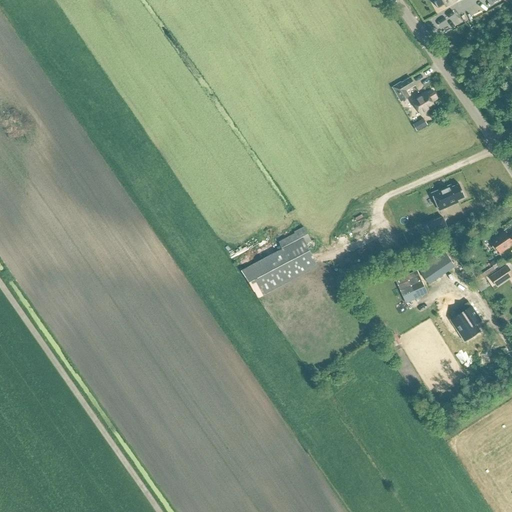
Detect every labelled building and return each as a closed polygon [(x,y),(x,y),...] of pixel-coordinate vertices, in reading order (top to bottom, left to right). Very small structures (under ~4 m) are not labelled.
[(504,48),(496,53),(500,58),(507,53),(504,48)] [(406,90),(414,85),(410,77),(401,83),(401,82),(392,87),(400,101),(409,96),(406,90)] [(420,114),(434,106),(434,105),(433,106),(430,101),(437,98),(432,90),(423,96),(422,95),(413,101),(420,114)] [(421,128),(427,125),(423,118),(417,122),(421,128)] [(464,199),(459,186),(451,189),(450,187),(432,196),(439,213),(454,206),(454,204),(464,199)] [(442,217),(429,222),(424,225),(428,234),(434,232),(446,227),(442,217)] [(278,242),(282,249),(240,271),(258,298),(317,266),(305,244),(311,241),(303,227),(294,232),(295,233),(278,242)] [(506,248),(511,243),(511,232),(507,236),(504,232),(491,241),(499,253),(506,249),(506,248)] [(321,255),(352,242),(348,233),(317,246),(321,255)] [(494,268),(504,262),(501,256),(490,263),(494,268)] [(489,277),(496,287),(511,275),(505,266),(489,277)] [(417,270),(395,280),(402,296),(424,286),(417,270)] [(474,283),(488,274),(486,271),(475,278),(472,272),(469,274),(474,283)] [(480,320),(479,318),(468,302),(456,309),(460,314),(450,320),(464,341),(479,331),(474,324),(480,320)] [(344,382),(350,378),(348,375),(350,373),(343,364),(339,367),(337,364),(334,367),(336,370),(335,370),(344,382)] [(365,408),(373,402),(374,403),(384,395),(383,394),(389,390),(377,375),(370,380),(369,379),(361,385),(362,387),(354,392),(365,408)]
